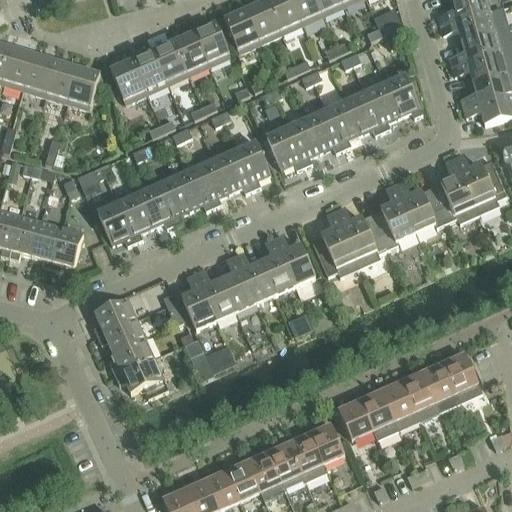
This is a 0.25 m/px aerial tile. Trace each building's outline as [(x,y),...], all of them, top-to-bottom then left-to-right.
[(289,0),(280,0),(267,6),(282,40),(303,31),(289,0)] [(324,22),(314,0),(289,0),(303,31),(324,22)] [(314,0),(324,22),(345,13),(338,0),(314,0)] [(366,3),(364,0),(338,0),(345,13),(366,3)] [(491,18),(486,0),(476,0),(451,7),(454,18),(438,22),(441,32),(491,18)] [(267,6),(246,15),(262,50),(282,40),(267,6)] [(262,50),(246,15),(225,25),(240,59),(262,50)] [(459,36),(462,49),(509,36),(503,15),(491,18),(441,32),(443,40),(459,36)] [(195,38),(210,72),(232,63),(216,29),(195,38)] [(379,34),(383,42),(394,37),(391,29),(379,34)] [(383,42),(379,34),(368,39),(371,47),(383,42)] [(511,46),(509,36),(462,49),(465,59),(450,63),(453,74),(511,57),(511,46)] [(195,38),(174,48),(189,82),(210,72),(195,38)] [(401,50),(397,41),(387,45),(391,54),(401,50)] [(337,52),(341,60),(353,55),(349,47),(337,52)] [(153,57),(168,91),(189,82),(174,48),(153,57)] [(0,89),(2,90),(13,54),(0,49),(0,89)] [(341,60),(337,52),(326,57),(330,65),(341,60)] [(2,90),(24,96),(35,60),(13,54),(2,90)] [(153,57),(132,66),(148,100),(168,91),(153,57)] [(511,79),(511,57),(453,74),(455,82),(470,77),(474,90),(511,79)] [(350,62),(354,71),(361,68),(357,58),(350,62)] [(57,67),(35,60),(24,96),(46,103),(57,67)] [(354,71),(350,62),(342,65),(346,75),(354,71)] [(148,100),(132,66),(111,76),(126,110),(148,100)] [(296,71),(300,79),(311,74),(307,66),(296,71)] [(46,103),(68,109),(78,73),(57,67),(46,103)] [(300,79),(296,71),(284,76),(288,84),(300,79)] [(78,73),(68,109),(91,116),(101,80),(78,73)] [(310,79),(314,89),(322,85),(318,76),(310,79)] [(314,89),(310,79),(302,83),(306,92),(314,89)] [(461,105),(464,115),(511,101),(511,79),(474,90),(477,100),(461,105)] [(385,90),(400,123),(412,117),(415,124),(423,120),(406,81),(385,90)] [(252,90),(255,98),(267,93),(263,85),(252,90)] [(385,90),(366,98),(383,138),(391,134),(388,128),(400,123),(385,90)] [(235,98),(239,106),(251,100),(247,92),(235,98)] [(271,97),(275,106),(283,102),(279,93),(271,97)] [(275,106),(271,97),(263,100),(267,109),(275,106)] [(346,107),(361,140),(373,135),(375,141),(383,138),(366,98),(346,107)] [(511,101),(464,115),(466,123),(482,119),(485,131),(511,123),(511,101)] [(203,112),(206,120),(218,115),(214,107),(203,112)] [(326,116),(344,155),(352,152),(349,145),(361,140),(346,107),(326,116)] [(206,120),(203,112),(191,117),(195,125),(206,120)] [(219,120),(223,129),(232,125),(228,116),(219,120)] [(344,155),(326,116),(307,125),(321,158),(333,152),(336,159),(344,155)] [(223,129),(219,120),(212,123),(216,132),(223,129)] [(287,134),(305,173),(313,169),(310,163),(321,158),(307,125),(287,134)] [(161,131),(165,139),(176,134),(173,126),(161,131)] [(165,139),(161,131),(150,136),(153,144),(165,139)] [(5,145),(14,147),(17,135),(9,133),(5,145)] [(180,137),(184,146),(193,143),(188,133),(180,137)] [(305,173),(287,134),(267,143),(282,175),(294,170),(297,176),(305,173)] [(184,146),(180,137),(173,141),(177,150),(184,146)] [(14,147),(5,145),(2,157),(10,160),(14,147)] [(49,157),(58,160),(61,147),(53,145),(49,157)] [(236,157),(253,196),(261,192),(259,186),(271,180),(256,148),(236,157)] [(141,155),(145,164),(153,160),(149,151),(141,155)] [(510,165),(511,173),(511,154),(507,156),(504,158),(503,160),(503,162),(504,164),(506,165),(510,165)] [(145,164),(141,155),(133,158),(137,167),(145,164)] [(58,160),(49,157),(46,169),(54,172),(58,160)] [(236,157),(216,165),(231,198),(243,193),(246,199),(253,196),(236,157)] [(454,164),(480,223),(502,213),(499,206),(507,202),(492,167),(482,172),(481,170),(470,175),(463,160),(454,164)] [(432,194),(447,229),(458,224),(461,231),(480,223),(454,164),(446,168),(452,183),(441,188),(442,190),(432,194)] [(231,198),(216,165),(197,174),(214,213),(222,210),(219,203),(231,198)] [(23,179),(32,181),(35,172),(26,169),(23,179)] [(102,172),(106,181),(114,178),(110,169),(102,172)] [(35,172),(32,181),(40,183),(43,174),(35,172)] [(106,181),(102,172),(94,176),(98,185),(106,181)] [(177,183),(192,216),(204,210),(206,217),(214,213),(197,174),(177,183)] [(177,183),(157,192),(175,231),(183,227),(180,221),(192,216),(177,183)] [(64,189),(68,198),(77,194),(73,185),(64,189)] [(404,187),(395,191),(416,238),(435,230),(437,233),(447,229),(432,194),(422,198),(422,196),(410,201),(404,187)] [(373,220),(388,255),(398,250),(397,247),(416,238),(395,191),(386,195),(393,209),(381,214),(382,216),(373,220)] [(157,192),(138,200),(152,233),(164,228),(167,234),(175,231),(157,192)] [(77,194),(68,198),(71,205),(80,201),(77,194)] [(118,209),(136,248),(143,245),(141,238),(152,233),(138,200),(118,209)] [(136,248),(118,209),(98,218),(113,251),(125,245),(128,252),(136,248)] [(388,255),(373,220),(363,225),(362,223),(351,228),(344,213),(335,217),(361,275),(383,265),(380,259),(388,255)] [(22,222),(1,216),(0,220),(0,253),(3,254),(1,261),(11,264),(22,222)] [(361,275),(335,217),(327,221),(333,236),(322,241),(323,242),(313,247),(328,282),(339,277),(342,284),(361,275)] [(33,262),(42,227),(22,222),(11,264),(19,266),(21,259),(33,262)] [(42,227),(33,262),(44,265),(42,272),(52,274),(63,233),(42,227)] [(63,233),(52,274),(61,277),(63,270),(75,273),(84,238),(63,233)] [(274,245),(295,292),(316,283),(301,250),(289,255),(283,241),(274,245)] [(261,268),(276,301),(295,292),(274,245),(266,248),(272,263),(261,268)] [(244,258),(235,262),(256,309),(276,301),(261,268),(250,273),(244,258)] [(233,280),(222,285),(236,318),(256,309),(235,262),(226,266),(233,280)] [(236,318),(222,285),(211,290),(205,276),(196,280),(217,327),(236,318)] [(217,327),(196,280),(187,283),(194,298),(182,303),(197,336),(217,327)] [(164,304),(168,313),(177,309),(173,300),(164,304)] [(94,334),(99,344),(138,326),(128,305),(96,320),(101,331),(94,334)] [(177,309),(168,313),(177,332),(186,328),(177,309)] [(291,325),(297,342),(317,335),(310,318),(291,325)] [(138,326),(99,344),(102,352),(108,349),(114,361),(147,346),(138,326)] [(181,343),(185,352),(195,348),(191,339),(181,343)] [(112,373),(116,383),(155,366),(147,346),(114,361),(118,371),(112,373)] [(195,348),(185,352),(188,359),(198,355),(195,348)] [(484,399),(479,389),(466,360),(444,369),(462,409),(484,399)] [(155,366),(116,383),(120,391),(126,388),(131,399),(144,394),(149,405),(169,396),(164,384),(155,366)] [(423,379),(441,418),(462,409),(444,369),(423,379)] [(402,388),(420,428),(423,426),(425,427),(432,424),(433,422),(441,418),(423,379),(402,388)] [(420,428),(402,388),(381,397),(399,437),(420,428)] [(361,407),(374,436),(378,446),(399,437),(381,397),(361,407)] [(374,436),(361,407),(339,416),(352,446),(374,436)] [(310,440),(323,470),(345,460),(332,430),(310,440)] [(289,449),(306,488),(327,479),(323,470),(310,440),(289,449)] [(507,451),(502,440),(492,445),(496,456),(507,451)] [(306,488),(289,449),(268,459),(286,497),(306,488)] [(459,459),(464,470),(474,466),(469,455),(459,459)] [(247,468),(261,497),(265,507),(286,497),(268,459),(247,468)] [(464,470),(459,459),(449,464),(454,475),(464,470)] [(261,497),(247,468),(226,477),(240,507),(261,497)] [(418,478),(423,489),(433,484),(428,473),(418,478)] [(226,477),(206,486),(217,511),(228,511),(240,507),(226,477)] [(423,489),(418,478),(408,482),(412,493),(423,489)] [(185,496),(192,511),(217,511),(206,486),(185,496)] [(375,497),(380,508),(390,503),(385,492),(375,497)] [(192,511),(185,496),(163,505),(166,511),(192,511)]
